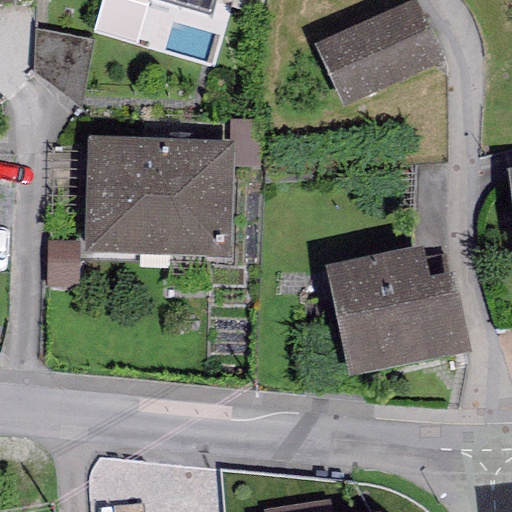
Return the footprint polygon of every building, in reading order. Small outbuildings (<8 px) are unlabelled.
[(139,0),(147,2),(147,0),(158,0),(209,16),(214,0),(139,0)] [(414,2),(315,45),(341,106),(441,63),(414,2)] [(93,42),(33,30),(33,70),(81,106),(93,42)] [(233,143),(86,138),(82,253),(229,257),(233,143)] [(421,245),(324,266),(349,378),(468,352),(450,273),(428,277),(421,245)] [(262,511),(330,511),(329,500),(262,511)]
